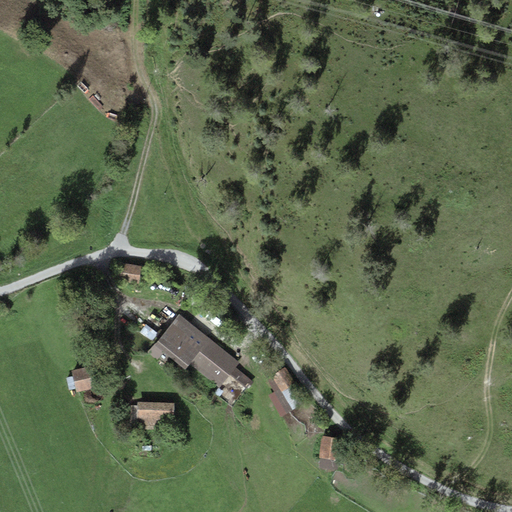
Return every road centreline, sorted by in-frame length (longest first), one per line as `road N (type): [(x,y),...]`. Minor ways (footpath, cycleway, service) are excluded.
road 1 (track): [(511,503),(379,456),(290,352),(220,289),(181,270),(143,257),(109,261),(0,292)]
road 2 (track): [(131,0),(132,36),(168,113),(140,187),(143,257)]
